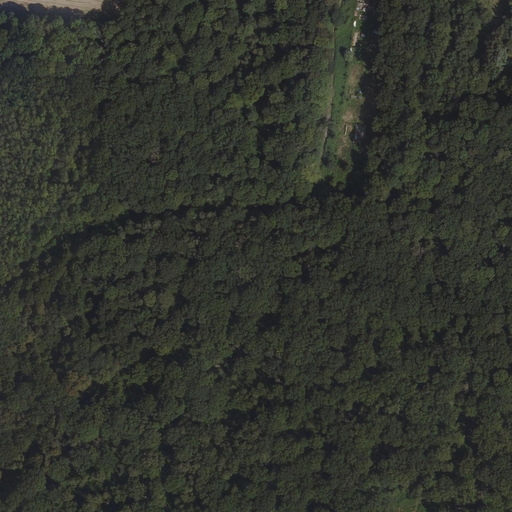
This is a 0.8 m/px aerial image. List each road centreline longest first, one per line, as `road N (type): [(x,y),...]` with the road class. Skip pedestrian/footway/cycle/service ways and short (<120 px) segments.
road 1 (track): [(0,268),(69,224),(144,206),(309,202),(320,184),(343,0)]
road 2 (track): [(309,202),(337,242),(336,258),(255,511)]
